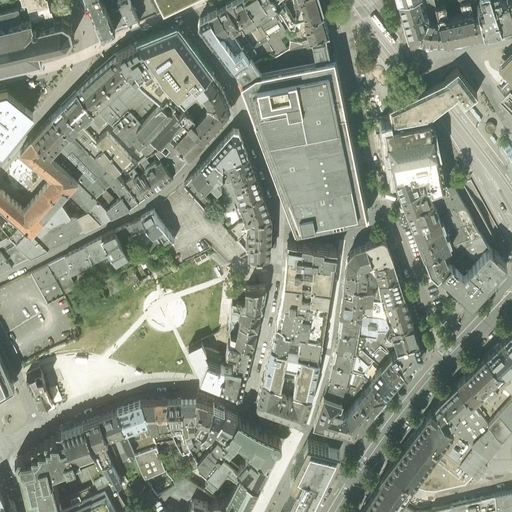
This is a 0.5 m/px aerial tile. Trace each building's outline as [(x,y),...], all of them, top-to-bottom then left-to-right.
[(43,24),(54,21),(51,8),(50,8),(48,1),(47,0),(21,0),(22,2),(27,1),(28,5),(30,16),(32,22),(33,25),(36,24),(36,25),(41,24),(40,22),(42,22),(43,24)] [(87,0),(93,12),(106,7),(105,6),(102,0),(87,0)] [(112,0),(113,2),(114,4),(113,5),(123,24),(130,21),(120,2),(119,0),(112,0)] [(130,0),(119,0),(120,2),(130,21),(139,17),(130,0)] [(130,0),(139,17),(157,9),(152,0),(130,0)] [(152,0),(157,9),(162,6),(163,6),(159,0),(152,0)] [(223,2),(221,3),(235,25),(236,26),(241,23),(228,0),(227,0),(225,1),(223,2)] [(253,18),(242,0),(228,0),(241,23),(236,26),(245,40),(249,47),(264,37),(253,18)] [(268,9),(262,0),(242,0),(253,18),(268,9)] [(282,15),(272,0),(262,0),(268,9),(275,19),(282,15)] [(272,0),(282,15),(291,28),(292,23),(292,18),(281,0),(272,0)] [(298,5),(302,20),(321,14),(316,0),(294,0),(296,5),(298,5)] [(418,0),(400,0),(398,1),(410,41),(417,39),(427,17),(428,16),(422,13),(418,0)] [(418,0),(422,13),(428,16),(429,13),(425,0),(418,0)] [(425,0),(429,13),(428,16),(427,17),(432,18),(432,19),(439,21),(434,4),(433,0),(425,0)] [(444,41),(467,35),(462,12),(444,17),(444,14),(445,14),(446,12),(444,2),(443,2),(442,0),(436,0),(435,1),(436,4),(434,4),(439,21),(444,41)] [(459,2),(462,12),(467,35),(483,31),(475,0),(459,0),(460,2),(459,2)] [(501,27),(492,0),(490,0),(482,2),(481,0),(475,0),(483,31),(501,27)] [(492,0),(501,27),(511,24),(511,23),(511,8),(508,0),(492,0)] [(113,2),(105,6),(106,7),(114,28),(123,24),(113,5),(114,4),(113,2)] [(221,3),(213,8),(226,28),(227,30),(235,25),(221,3)] [(0,69),(2,69),(42,60),(39,49),(47,48),(49,48),(49,47),(57,45),(57,46),(59,46),(59,45),(67,43),(68,44),(69,43),(68,41),(72,35),(74,35),(74,33),(72,33),(70,25),(72,24),(71,22),(69,23),(63,20),(63,17),(61,17),(60,20),(54,21),(43,24),(42,22),(40,22),(41,24),(36,25),(36,24),(33,25),(32,22),(30,16),(20,18),(17,5),(16,5),(17,7),(8,9),(8,7),(7,8),(7,10),(0,11),(0,69)] [(105,32),(114,28),(106,7),(93,12),(99,30),(105,32)] [(213,8),(204,13),(215,30),(218,33),(226,28),(213,8)] [(268,9),(253,18),(264,37),(274,52),(285,45),(280,36),(284,33),(275,19),(268,9)] [(194,18),(194,23),(204,37),(215,30),(204,13),(194,18)] [(306,39),(308,38),(326,33),(321,14),(302,20),(301,20),(306,39)] [(432,18),(427,17),(417,39),(425,40),(444,41),(439,21),(432,19),(432,18)] [(306,39),(301,20),(292,23),(291,28),(289,33),(297,31),(300,41),(306,39)] [(177,23),(138,39),(154,62),(162,74),(174,89),(177,92),(191,80),(195,84),(212,70),(181,28),(177,23)] [(227,30),(237,45),(245,40),(236,26),(235,25),(227,30)] [(237,45),(227,30),(226,28),(218,33),(230,51),(234,48),(237,53),(241,51),(237,45)] [(204,37),(226,68),(230,66),(237,60),(234,56),(237,53),(234,48),(230,51),(218,33),(215,30),(204,37)] [(313,59),(333,56),(326,33),(308,38),(313,59)] [(138,39),(115,52),(131,74),(134,77),(154,62),(138,39)] [(249,47),(245,40),(237,45),(241,51),(237,53),(234,56),(237,60),(244,56),(246,54),(251,51),(249,47)] [(511,49),(503,58),(497,64),(510,77),(501,86),(511,97),(511,105),(510,107),(511,108),(511,49)] [(115,52),(95,69),(113,90),(131,74),(115,52)] [(333,56),(313,59),(258,70),(255,66),(246,54),(244,56),(237,60),(230,66),(237,76),(242,90),(294,230),(304,228),(304,230),(331,226),(330,223),(341,220),(349,219),(349,221),(372,216),(348,126),(333,56)] [(154,62),(134,77),(161,100),(174,89),(162,74),(154,62)] [(444,77),(438,80),(424,88),(415,92),(389,105),(393,121),(429,115),(440,107),(452,98),(457,94),(464,103),(471,98),(477,93),(467,78),(458,67),(444,77)] [(95,69),(76,89),(96,108),(113,90),(95,69)] [(218,106),(229,113),(234,107),(223,87),(212,70),(195,84),(191,80),(177,92),(184,99),(193,92),(200,91),(205,96),(207,102),(218,106)] [(131,74),(113,90),(130,108),(141,120),(161,100),(134,77),(131,74)] [(23,101),(7,89),(0,90),(0,148),(2,150),(19,130),(34,111),(23,101)] [(80,123),(82,121),(84,118),(96,108),(76,89),(63,101),(61,104),(80,123)] [(161,100),(173,109),(184,99),(177,92),(174,89),(161,100)] [(113,90),(96,108),(108,120),(113,125),(130,108),(113,90)] [(390,101),(389,105),(415,92),(412,90),(399,96),(390,101)] [(135,126),(149,138),(173,109),(161,100),(141,120),(135,126)] [(218,106),(207,102),(197,115),(195,113),(186,122),(189,124),(205,138),(229,113),(218,106)] [(52,114),(70,133),(80,123),(61,104),(52,114)] [(481,119),(471,107),(469,109),(479,121),(481,119)] [(96,108),(84,118),(87,121),(91,118),(100,126),(108,120),(96,108)] [(130,108),(113,125),(128,142),(132,139),(140,147),(149,138),(135,126),(141,120),(130,108)] [(173,109),(149,138),(158,147),(165,152),(173,143),(184,130),(189,124),(186,122),(173,109)] [(79,178),(96,195),(112,182),(103,174),(108,169),(94,156),(70,133),(52,114),(31,137),(79,178)] [(431,121),(429,115),(393,121),(383,122),(386,136),(382,137),(388,164),(390,163),(391,169),(393,178),(396,177),(410,174),(411,178),(425,176),(429,186),(431,191),(446,184),(444,178),(439,154),(442,153),(437,126),(432,127),(431,121)] [(489,122),(487,123),(486,124),(486,126),(486,128),(487,129),(488,130),(490,131),(491,131),(493,131),(494,130),(495,129),(496,127),(496,125),(496,124),(495,123),(493,122),(492,121),(490,121),(489,122)] [(80,123),(70,133),(94,156),(105,147),(98,140),(80,123)] [(205,138),(189,124),(184,130),(200,144),(205,138)] [(232,128),(211,153),(219,160),(223,156),(227,160),(247,152),(238,129),(232,128)] [(173,143),(189,156),(200,144),(184,130),(173,143)] [(108,132),(98,140),(105,147),(121,167),(132,157),(108,132)] [(79,178),(31,137),(20,151),(26,156),(51,176),(24,207),(0,185),(0,204),(22,224),(31,233),(60,199),(67,192),(79,178)] [(511,149),(507,142),(500,146),(508,159),(511,163),(511,149)] [(182,163),(189,156),(173,143),(165,152),(182,163)] [(105,147),(94,156),(108,169),(103,174),(112,182),(116,187),(124,181),(116,172),(121,167),(105,147)] [(165,152),(158,147),(155,149),(161,158),(174,173),(182,163),(165,152)] [(155,149),(150,153),(157,161),(161,158),(155,149)] [(247,152),(227,160),(234,180),(254,172),(251,163),(247,152)] [(157,161),(150,153),(146,155),(165,181),(174,173),(161,158),(157,161)] [(200,163),(216,178),(223,172),(220,166),(223,164),(219,160),(211,153),(200,163)] [(165,181),(146,155),(142,159),(152,172),(149,174),(157,186),(165,181)] [(234,180),(227,160),(223,156),(219,160),(223,164),(220,166),(223,172),(225,180),(226,182),(234,180)] [(137,162),(132,157),(121,167),(125,172),(128,170),(137,162)] [(139,160),(137,162),(128,170),(133,176),(146,194),(157,186),(149,174),(139,160)] [(200,163),(192,174),(205,187),(209,183),(216,190),(219,188),(222,184),(216,178),(200,163)] [(254,172),(234,180),(239,199),(262,191),(255,175),(254,172)] [(192,174),(184,183),(204,203),(210,198),(204,191),(205,187),(192,174)] [(410,174),(396,177),(401,193),(424,184),(429,186),(425,176),(411,178),(410,174)] [(146,194),(133,176),(124,181),(139,200),(146,194)] [(79,178),(67,192),(87,210),(101,221),(112,216),(107,209),(96,195),(79,178)] [(219,188),(228,211),(236,208),(234,201),(239,199),(234,180),(226,182),(225,180),(222,184),(219,188)] [(139,200),(124,181),(116,187),(130,207),(139,200)] [(107,209),(112,216),(130,207),(116,187),(112,182),(96,195),(107,209)] [(457,189),(453,183),(446,184),(431,191),(434,197),(457,189)] [(434,197),(431,191),(429,186),(424,184),(401,193),(406,209),(434,197)] [(434,197),(440,214),(466,204),(457,189),(434,197)] [(262,191),(239,199),(245,219),(271,214),(270,211),(267,203),(266,202),(262,191)] [(440,214),(434,197),(406,209),(412,225),(440,214)] [(31,233),(48,248),(101,221),(87,210),(77,216),(74,214),(70,216),(60,199),(31,233)] [(234,201),(236,208),(240,220),(245,219),(239,199),(234,201)] [(0,204),(0,220),(2,218),(16,231),(22,224),(0,204)] [(440,214),(446,229),(473,218),(466,204),(440,214)] [(141,217),(152,234),(158,230),(167,243),(173,239),(152,209),(141,217)] [(246,223),(245,232),(245,242),(248,242),(248,252),(248,255),(269,254),(271,235),(271,224),(271,214),(245,219),(246,223)] [(446,229),(440,214),(412,225),(418,241),(446,229)] [(141,217),(131,222),(139,240),(152,234),(141,217)] [(446,229),(452,244),(480,233),(473,218),(446,229)] [(237,220),(228,230),(237,239),(245,232),(246,223),(245,219),(240,220),(237,220)] [(131,222),(116,229),(126,247),(139,240),(131,222)] [(9,236),(31,256),(48,248),(31,233),(22,224),(16,231),(9,236)] [(116,229),(102,237),(111,253),(115,260),(129,252),(126,247),(116,229)] [(452,244),(446,229),(418,241),(423,255),(442,248),(452,244)] [(447,260),(450,263),(456,257),(487,245),(480,233),(452,244),(442,248),(447,260)] [(152,234),(139,240),(148,254),(161,246),(152,234)] [(0,239),(0,247),(13,266),(31,256),(9,236),(7,235),(0,239)] [(102,237),(86,245),(93,263),(111,253),(102,237)] [(376,268),(375,264),(392,259),(385,240),(384,239),(382,238),(381,238),(379,238),(365,244),(371,261),(372,265),(371,265),(372,269),(376,268)] [(333,246),(289,239),(287,241),(286,256),(310,259),(333,262),(335,248),(333,246)] [(347,258),(345,263),(345,269),(352,271),(354,272),(354,273),(365,272),(363,264),(371,261),(365,244),(357,247),(352,250),(349,253),(347,258)] [(57,280),(64,293),(76,287),(70,275),(93,263),(86,245),(49,264),(57,280)] [(456,257),(486,284),(506,262),(487,245),(456,257)] [(0,271),(13,266),(0,247),(0,271)] [(430,271),(437,278),(441,273),(450,263),(447,260),(442,248),(423,255),(430,271)] [(205,253),(194,259),(196,263),(201,260),(207,257),(205,253)] [(307,285),(310,259),(286,256),(284,282),(307,285)] [(450,281),(471,301),(481,289),(486,284),(456,257),(450,263),(441,273),(450,281)] [(310,259),(307,285),(329,288),(333,262),(310,259)] [(375,264),(376,268),(380,280),(397,275),(392,259),(375,264)] [(373,271),(372,269),(371,265),(372,265),(371,261),(363,264),(365,272),(373,271)] [(31,272),(41,288),(57,280),(49,264),(31,272)] [(364,286),(365,272),(354,273),(354,272),(352,271),(345,269),(343,284),(364,286)] [(373,271),(365,272),(364,286),(371,287),(378,286),(376,281),(373,271)] [(403,294),(397,275),(380,280),(376,281),(378,286),(380,301),(386,299),(403,294)] [(41,288),(48,302),(64,293),(57,280),(41,288)] [(305,298),(307,285),(284,282),(280,303),(288,304),(289,296),(294,297),(305,298)] [(364,286),(343,284),(342,297),(380,301),(378,286),(371,287),(364,286)] [(265,285),(245,287),(245,297),(241,299),(232,298),(232,305),(239,305),(261,307),(264,293),(265,285)] [(307,285),(305,298),(328,301),(329,288),(307,285)] [(386,299),(394,324),(394,326),(411,321),(403,294),(386,299)] [(380,301),(342,297),(341,312),(360,315),(385,317),(382,309),(380,301)] [(303,306),(300,332),(322,336),(328,301),(305,298),(303,306)] [(300,332),(303,306),(293,304),(288,304),(280,303),(276,323),(283,324),(284,326),(283,328),(300,332)] [(239,305),(232,305),(231,312),(238,314),(239,305)] [(261,307),(239,305),(238,314),(240,314),(239,323),(257,327),(261,307)] [(338,332),(357,335),(360,315),(341,312),(338,332)] [(360,315),(357,335),(367,336),(376,339),(378,330),(386,331),(388,326),(385,317),(360,315)] [(392,334),(396,346),(417,340),(411,321),(394,326),(394,324),(388,326),(386,331),(392,334)] [(257,327),(239,323),(236,335),(230,333),(230,341),(252,346),(257,327)] [(300,334),(300,332),(283,328),(284,326),(283,324),(276,323),(271,345),(285,348),(288,333),(300,334)] [(511,329),(483,355),(500,370),(505,372),(511,366),(511,365),(511,329)] [(300,332),(300,334),(297,351),(318,357),(322,336),(300,332)] [(357,335),(338,332),(335,349),(354,353),(357,335)] [(357,335),(354,353),(356,353),(369,365),(373,359),(361,348),(367,336),(357,335)] [(404,371),(404,372),(406,374),(420,358),(421,353),(417,340),(396,346),(396,350),(392,353),(404,371)] [(200,341),(188,347),(200,372),(202,372),(199,380),(211,384),(219,387),(224,364),(225,356),(204,348),(200,341)] [(252,346),(230,341),(228,341),(226,353),(234,354),(232,366),(224,364),(219,387),(238,395),(239,395),(240,394),(252,346)] [(290,358),(291,351),(285,350),(285,348),(271,345),(266,363),(281,364),(284,357),(290,358)] [(332,363),(350,369),(354,353),(335,349),(332,363)] [(291,351),(290,358),(299,361),(298,364),(296,364),(293,378),(295,378),(293,388),(310,393),(318,357),(297,351),(297,352),(291,351)] [(0,394),(14,385),(0,353),(0,394)] [(392,353),(381,366),(396,380),(404,372),(404,371),(392,353)] [(464,374),(479,392),(496,412),(509,428),(511,425),(511,367),(511,366),(505,372),(500,370),(483,355),(478,360),(473,365),(464,374)] [(370,369),(374,373),(381,366),(373,359),(369,365),(367,368),(369,370),(370,369)] [(281,364),(266,363),(263,378),(279,383),(284,365),(281,364)] [(329,377),(347,384),(350,369),(332,363),(329,377)] [(372,380),(370,382),(384,394),(396,380),(381,366),(374,373),(370,378),(372,380)] [(42,377),(39,370),(26,377),(31,386),(33,391),(45,385),(42,377)] [(464,374),(456,382),(469,400),(486,424),(496,412),(479,392),(464,374)] [(323,393),(341,399),(347,384),(329,377),(323,393)] [(260,404),(298,418),(302,419),(306,407),(310,393),(293,388),(292,393),(279,389),(280,383),(279,383),(263,378),(261,386),(257,399),(260,404)] [(370,382),(357,397),(371,409),(384,394),(370,382)] [(469,400),(456,382),(439,399),(433,407),(448,425),(456,420),(452,415),(469,400)] [(347,384),(341,399),(346,401),(347,400),(351,392),(355,386),(347,384)] [(47,405),(52,403),(45,385),(33,391),(40,408),(47,405)] [(351,392),(347,400),(351,404),(357,397),(351,392)] [(313,421),(332,426),(342,409),(338,408),(341,399),(323,393),(313,421)] [(342,409),(332,426),(352,432),(371,409),(357,397),(351,404),(346,411),(342,409)] [(183,430),(184,435),(195,433),(195,431),(194,430),(195,424),(195,416),(195,398),(187,399),(181,399),(182,422),(182,429),(183,430)] [(194,430),(195,431),(201,434),(207,424),(212,404),(204,401),(195,398),(195,416),(195,424),(194,430)] [(168,423),(182,422),(181,399),(173,400),(166,400),(167,415),(168,422),(168,423)] [(158,423),(168,422),(167,415),(166,400),(160,400),(154,401),(156,416),(158,423)] [(456,420),(448,425),(454,429),(472,445),(488,457),(500,440),(494,434),(486,424),(478,413),(469,400),(452,415),(456,420)] [(141,402),(140,402),(148,422),(151,429),(159,428),(158,423),(156,416),(154,401),(146,402),(141,402)] [(148,422),(140,402),(125,408),(116,411),(124,432),(148,422)] [(212,404),(207,424),(213,427),(219,417),(224,409),(218,406),(212,404)] [(395,511),(402,503),(408,493),(413,485),(454,429),(448,425),(433,407),(388,465),(383,472),(380,477),(377,481),(370,495),(365,504),(376,511),(395,511)] [(231,412),(224,409),(219,417),(213,427),(210,431),(217,437),(219,439),(224,434),(227,431),(238,415),(231,412)] [(124,432),(116,411),(108,414),(98,418),(107,438),(115,434),(124,457),(133,453),(124,432)] [(237,436),(248,447),(259,427),(240,416),(238,415),(227,431),(224,434),(219,439),(228,446),(237,436)] [(110,445),(107,438),(98,418),(91,421),(83,424),(92,446),(115,488),(121,483),(103,448),(110,445)] [(148,422),(124,432),(133,453),(140,469),(145,478),(165,468),(151,429),(148,422)] [(92,446),(83,424),(61,432),(56,433),(57,437),(51,437),(51,441),(44,441),(44,446),(38,446),(38,450),(32,450),(32,454),(25,454),(26,458),(18,458),(15,462),(18,471),(24,492),(28,511),(33,511),(41,510),(59,501),(52,471),(66,466),(83,459),(93,485),(88,488),(92,495),(104,489),(117,511),(121,511),(124,509),(126,507),(115,488),(92,446)] [(192,453),(197,461),(217,437),(210,431),(213,427),(207,424),(201,434),(200,435),(189,446),(192,453)] [(265,430),(259,427),(248,447),(267,463),(276,445),(277,444),(279,443),(280,442),(280,440),(280,439),(279,437),(278,436),(277,435),(265,430)] [(454,429),(413,485),(420,488),(426,490),(434,490),(464,483),(473,474),(458,463),(472,445),(454,429)] [(187,441),(189,446),(200,435),(201,434),(195,431),(195,433),(184,435),(187,441)] [(228,446),(223,453),(258,482),(267,463),(248,447),(237,436),(228,446)] [(199,467),(206,472),(223,453),(228,446),(219,439),(217,437),(197,461),(200,466),(199,467)] [(290,480),(296,483),(317,493),(339,448),(307,440),(288,476),(290,480)] [(488,457),(472,445),(458,463),(473,474),(477,477),(487,463),(484,461),(488,457)] [(134,505),(140,511),(159,511),(163,507),(173,511),(241,511),(258,482),(223,453),(206,472),(216,480),(215,481),(222,485),(220,490),(222,491),(219,496),(218,496),(216,495),(214,496),(187,478),(185,473),(173,480),(176,484),(157,495),(151,488),(134,505)] [(139,483),(131,488),(135,495),(144,490),(139,483)] [(286,511),(307,511),(317,493),(296,483),(288,499),(283,510),(286,511)] [(128,511),(124,509),(121,511),(117,511),(104,489),(92,495),(88,488),(59,501),(41,510),(33,511),(128,511)] [(511,511),(511,488),(494,493),(495,511),(511,511)] [(495,511),(494,493),(480,496),(478,511),(495,511)] [(457,502),(430,508),(431,510),(431,511),(478,511),(480,496),(457,502)] [(395,511),(420,511),(421,510),(414,510),(402,503),(395,511)]
